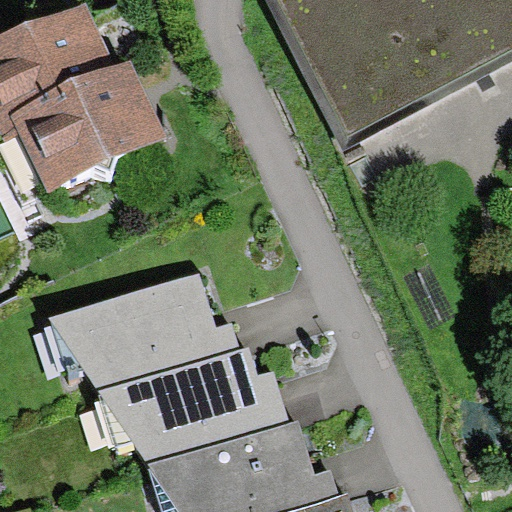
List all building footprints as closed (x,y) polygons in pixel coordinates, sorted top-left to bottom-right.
[(511,54),(511,0),(286,0),(267,10),(341,146),(511,54)] [(120,85),(86,14),(45,33),(44,30),(10,47),(14,55),(0,62),(0,123),(8,140),(14,137),(120,85)] [(120,85),(14,137),(53,217),(167,161),(128,81),(120,85)] [(97,408),(243,356),(233,328),(217,333),(214,324),(198,279),(45,332),(97,408)] [(97,408),(144,478),(288,428),(277,396),(272,382),(254,388),(243,356),(97,408)] [(296,425),(288,428),(144,478),(167,511),(311,511),(341,502),(331,474),(315,479),(312,470),(296,425)] [(351,511),(347,499),(341,502),(311,511),(351,511)]
